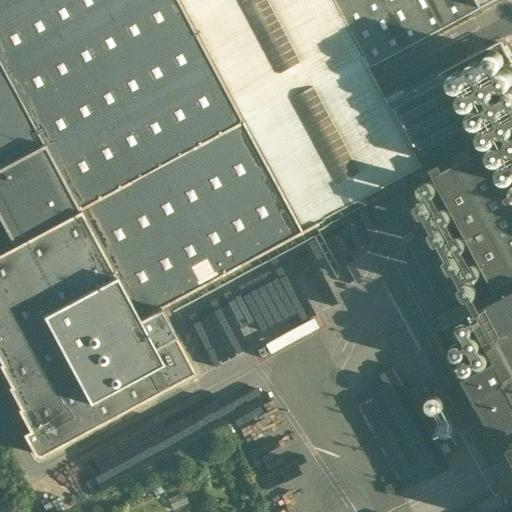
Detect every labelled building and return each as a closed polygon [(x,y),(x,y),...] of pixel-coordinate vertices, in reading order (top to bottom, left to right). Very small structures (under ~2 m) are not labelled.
[(40,0),(0,0),(0,64),(42,143),(78,210),(136,179),(40,0)] [(176,0),(40,0),(136,179),(242,122),(176,0)] [(176,0),(242,122),(365,56),(367,55),(337,0),(322,0),(176,0)] [(337,0),(367,55),(372,65),(492,0),(337,0)] [(500,43),(444,74),(454,93),(510,62),(500,43)] [(304,200),(316,222),(423,164),(365,56),(242,122),(288,208),(304,200)] [(511,65),(510,62),(454,93),(483,147),(482,148),(481,146),(476,149),(478,152),(484,149),(484,148),(511,133),(511,65)] [(0,166),(42,143),(0,64),(0,166)] [(288,208),(242,122),(136,179),(78,210),(0,251),(0,369),(8,384),(6,386),(16,407),(15,408),(27,429),(21,432),(32,453),(37,455),(55,445),(193,371),(159,308),(301,232),(288,208)] [(511,133),(484,148),(484,149),(505,188),(511,184),(511,133)] [(0,166),(0,251),(78,210),(42,143),(0,166)] [(511,184),(505,188),(484,149),(478,152),(445,170),(434,175),(439,184),(453,210),(494,288),(506,282),(511,293),(511,292),(511,184)] [(441,163),(424,171),(427,177),(434,175),(445,170),(441,163)] [(439,191),(439,187),(439,184),(437,181),(434,179),(430,178),(427,179),(424,181),(422,184),(421,187),(422,191),(424,194),(427,196),(430,196),(434,195),(437,193),(439,191)] [(413,190),(418,200),(424,197),(419,187),(413,190)] [(434,210),(435,206),(434,203),(432,200),(429,198),(425,198),(422,198),(419,200),(417,203),(417,207),(417,210),(419,213),(422,215),(426,215),(429,215),(432,213),(434,210)] [(304,200),(288,208),(301,232),(313,225),(317,223),(316,222),(304,200)] [(453,217),(454,214),(453,210),(451,208),(448,206),(445,205),(441,206),(438,208),(436,211),(436,214),(437,218),(439,220),(441,222),(445,223),(448,222),(451,220),(453,217)] [(363,249),(357,240),(369,234),(356,210),(321,229),(339,262),(363,249)] [(449,238),(449,234),(449,231),(447,228),(444,226),(440,225),(437,226),(434,228),(432,231),(432,234),(432,238),(434,241),(437,243),(441,243),(444,242),(447,240),(449,238)] [(467,246),(468,242),(467,239),(465,236),(462,234),(459,234),(455,234),(452,236),(451,239),(450,243),(451,246),(453,249),(456,251),(459,251),(462,251),(465,249),(467,246)] [(463,265),(464,262),(463,258),(461,255),(458,253),(455,253),(451,254),(448,256),(446,258),(446,262),(447,265),(449,268),(452,270),(455,271),(458,270),(461,268),(463,265)] [(482,273),(482,270),(482,266),(480,263),(477,262),(473,261),(470,262),(467,264),(465,267),(465,270),(465,273),(467,276),(470,278),(474,279),(477,278),(480,276),(482,273)] [(478,293),(479,289),(478,286),(476,283),(473,281),(469,280),(466,281),(463,283),(461,286),(461,289),(461,293),(463,296),(466,298),(470,298),(473,298),(476,296),(478,293)] [(511,292),(511,293),(438,331),(463,378),(476,403),(477,403),(502,451),(511,446),(511,447),(511,292)] [(400,369),(356,390),(398,478),(410,472),(414,480),(445,465),(400,369)] [(286,442),(295,438),(283,410),(237,430),(269,505),(291,496),(285,482),(293,479),(285,461),(293,457),(286,442)] [(511,511),(511,500),(496,508),(497,511),(511,511)]
